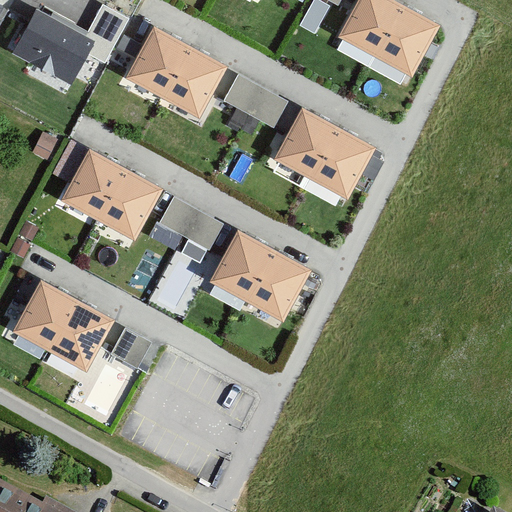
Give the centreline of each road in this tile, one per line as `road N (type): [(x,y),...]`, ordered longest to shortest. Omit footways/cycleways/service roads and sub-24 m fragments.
road 1 (residential): [(221,511),(467,18)]
road 2 (unclassified): [(0,399),(203,511)]
